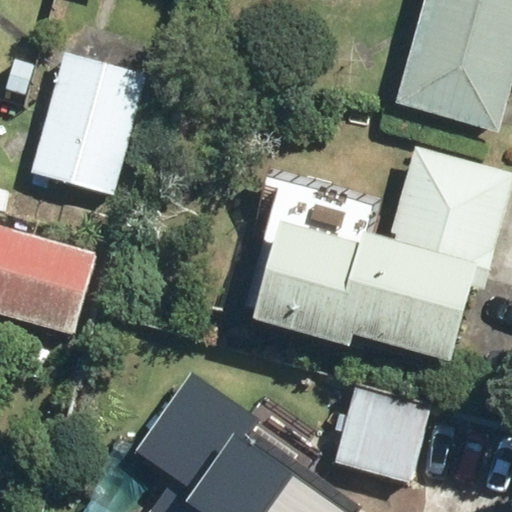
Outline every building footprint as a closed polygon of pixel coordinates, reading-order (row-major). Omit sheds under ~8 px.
[(511,96),(511,0),(427,0),(397,107),(501,136),(511,96)] [(141,77),(66,57),(34,177),(109,197),(141,77)] [(379,220),(281,194),(250,312),(259,314),(256,327),(352,352),(355,342),(454,368),(475,290),(486,293),(511,194),(511,176),(416,151),(393,237),(398,238),(396,247),(374,241),(379,220)] [(97,257),(0,230),(0,317),(75,338),(97,257)] [(264,425),(194,377),(138,457),(175,482),(153,511),(340,511),(248,448),(264,425)] [(433,408),(359,388),(350,420),(341,417),(337,433),(346,435),(338,466),(412,486),(433,408)]
